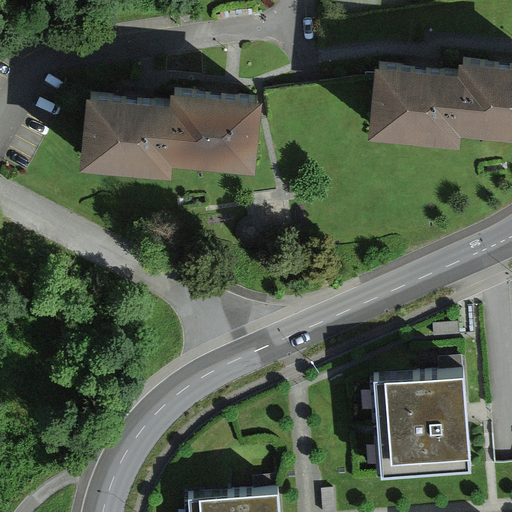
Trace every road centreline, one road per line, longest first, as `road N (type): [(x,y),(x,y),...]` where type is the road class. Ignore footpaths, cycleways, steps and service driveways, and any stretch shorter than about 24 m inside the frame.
road 1 (residential): [(511,236),(241,358)]
road 2 (residential): [(0,195),(104,246),(241,358)]
road 3 (residential): [(241,358),(178,392),(137,433),(104,511)]
